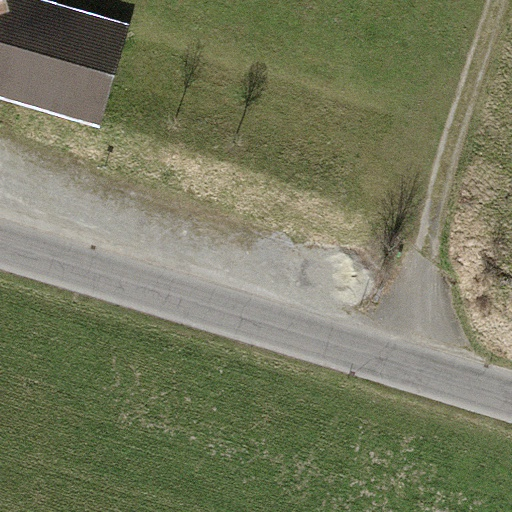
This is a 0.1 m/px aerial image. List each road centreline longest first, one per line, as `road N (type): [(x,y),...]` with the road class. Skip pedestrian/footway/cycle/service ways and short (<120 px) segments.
road 1 (unclassified): [(511,403),(0,243)]
road 2 (track): [(501,0),(431,246),(434,382)]
